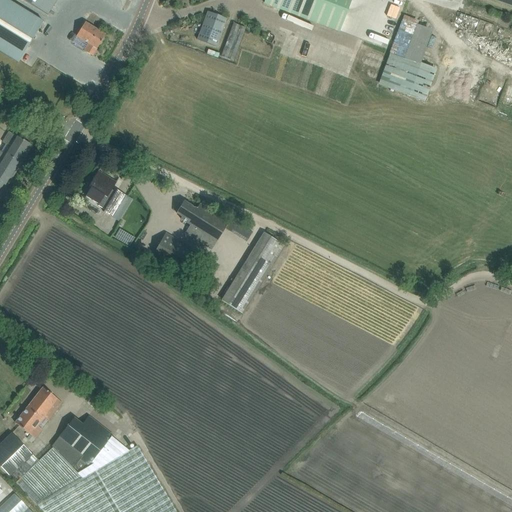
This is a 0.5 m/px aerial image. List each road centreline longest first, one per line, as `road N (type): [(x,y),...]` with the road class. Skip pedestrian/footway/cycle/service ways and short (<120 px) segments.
road 1 (track): [(511,283),(482,276),(437,298),(411,298),(73,133)]
road 2 (tertiary): [(73,133),(145,0)]
road 3 (tertiary): [(0,253),(73,133)]
